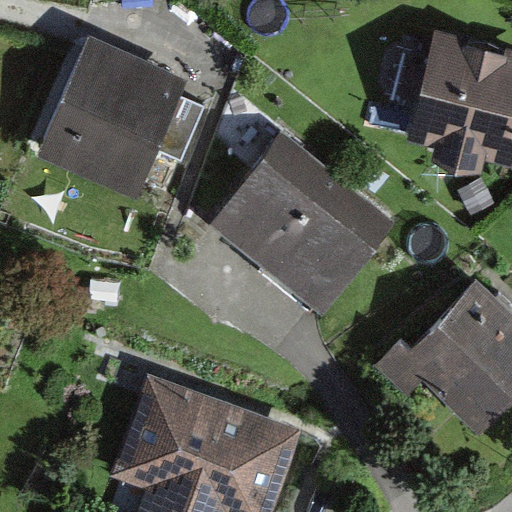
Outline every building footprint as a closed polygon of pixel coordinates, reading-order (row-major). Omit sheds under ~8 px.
[(511,37),(448,25),(425,148),(511,165),(511,37)] [(143,206),(191,79),(81,39),(40,149),(118,177),(112,194),(143,206)] [(347,310),(411,242),(308,144),(244,212),(347,310)] [(511,299),(496,284),(439,344),(424,330),(392,364),(437,407),(465,377),(511,421),(511,299)] [(300,511),(330,424),(168,371),(133,477),(177,492),(170,511),(300,511)]
